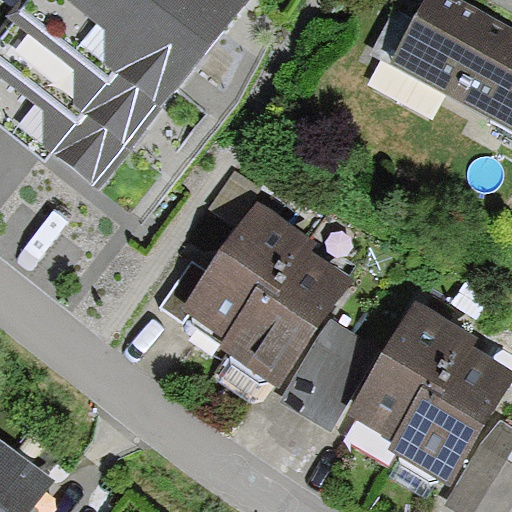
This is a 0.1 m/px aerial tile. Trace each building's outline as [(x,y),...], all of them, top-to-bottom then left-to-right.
[(96,191),(248,0),(22,0),(0,28),(0,129),(43,164),(51,155),(96,191)] [(511,27),(463,0),(425,0),(389,65),(511,133),(511,27)] [(263,190),(233,171),(208,209),(238,228),(256,201),(263,190)] [(316,243),(256,201),(238,228),(208,273),(182,309),(190,315),(224,338),(259,287),(276,300),(311,250),(316,243)] [(352,278),(311,250),(276,300),(259,287),(224,338),(218,346),(277,387),(352,278)] [(208,273),(193,262),(160,307),(183,324),(190,315),(182,309),(208,273)] [(478,338),(415,301),(347,417),(391,443),(424,387),(442,398),(473,347),(478,338)] [(379,350),(329,320),(278,403),(329,433),(379,350)] [(511,381),(511,369),(473,347),(442,398),(424,387),(391,443),(387,449),(450,486),(511,381)] [(511,511),(511,427),(502,422),(483,440),(445,506),(454,511),(511,511)] [(54,480),(0,440),(0,511),(29,511),(34,506),(54,480)]
